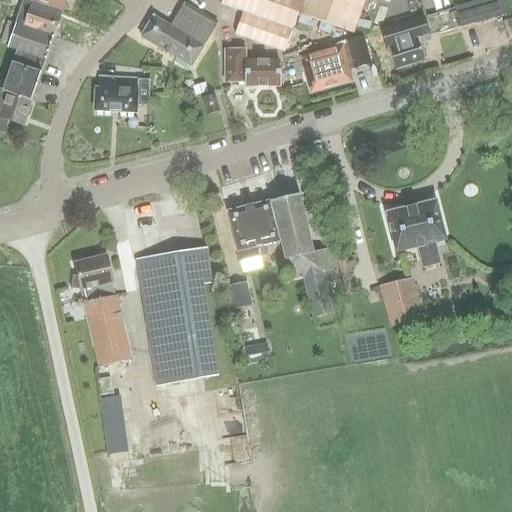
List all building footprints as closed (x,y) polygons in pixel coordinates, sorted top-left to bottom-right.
[(53,36),(59,17),(56,16),(57,12),(23,0),(15,23),(53,36)] [(25,0),(61,12),(65,0),(25,0)] [(222,0),(220,4),(242,12),(234,35),(283,52),(284,49),(286,50),(288,45),(286,44),(291,30),(292,30),(297,15),(352,34),(364,0),(222,0)] [(501,0),(481,0),(455,8),(460,28),(506,15),(501,0)] [(190,67),(217,24),(184,4),(170,27),(153,17),(140,38),(190,67)] [(312,29),(315,21),(300,16),(297,24),(307,27),(312,29)] [(423,61),(416,39),(428,35),(423,17),(367,34),(373,53),(388,49),(395,70),(423,61)] [(511,37),(511,19),(502,23),(506,39),(511,37)] [(370,23),(358,20),(357,28),(368,31),(370,23)] [(14,25),(9,23),(4,39),(9,41),(14,25)] [(329,35),(332,27),(320,23),(317,31),(329,35)] [(2,91),(31,101),(53,37),(15,24),(15,25),(14,25),(9,41),(7,47),(16,50),(12,63),(11,63),(2,91)] [(305,33),(307,27),(297,24),(295,29),(305,33)] [(354,69),(370,64),(362,37),(346,41),(347,45),(300,58),(303,70),(302,70),(309,94),(352,82),(348,69),(353,67),(354,69)] [(279,61),(277,61),(277,52),(263,52),(264,61),(245,61),(244,51),(224,51),(225,83),(245,83),(245,87),(279,87),(279,61)] [(148,107),(149,81),(99,78),(98,88),(94,88),(93,112),(136,114),(136,106),(148,107)] [(194,94),(206,92),(204,84),(192,86),(194,94)] [(23,126),(31,101),(2,91),(0,90),(0,132),(3,134),(7,121),(23,126)] [(207,116),(218,113),(213,95),(202,99),(207,116)] [(269,202),(279,242),(284,261),(283,261),(287,274),(281,276),(283,284),(303,279),(313,319),(332,314),(325,285),(338,282),(336,270),(331,249),(313,253),(299,195),(269,202)] [(395,253),(416,248),(419,261),(421,269),(440,264),(435,243),(445,241),(435,201),(385,214),(395,253)] [(263,246),(279,242),(269,202),(226,212),(236,253),(238,252),(241,262),(265,256),(263,246)] [(202,285),(211,283),(206,249),(135,260),(156,386),(217,376),(202,285)] [(97,368),(131,360),(115,296),(114,296),(111,283),(112,283),(105,256),(74,264),(80,291),(84,290),(87,303),(82,304),(97,368)] [(379,287),(386,312),(381,313),(379,317),(384,333),(388,336),(405,332),(403,323),(420,319),(410,279),(379,287)] [(511,286),(507,281),(493,294),(504,308),(511,301),(511,286)] [(252,306),(246,282),(225,287),(230,311),(252,306)] [(265,345),(246,349),(249,365),(268,361),(265,345)] [(114,377),(99,379),(109,453),(124,451),(114,377)]
